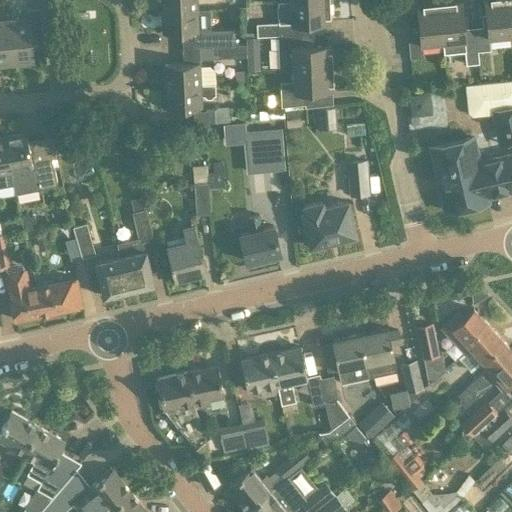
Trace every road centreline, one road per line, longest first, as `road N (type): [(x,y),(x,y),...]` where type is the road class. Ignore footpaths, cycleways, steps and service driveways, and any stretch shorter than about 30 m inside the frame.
road 1 (residential): [(104,329),(423,252)]
road 2 (residential): [(423,252),(368,0)]
road 3 (residential): [(0,106),(129,96),(121,0)]
road 4 (residential): [(200,511),(133,429),(104,329)]
